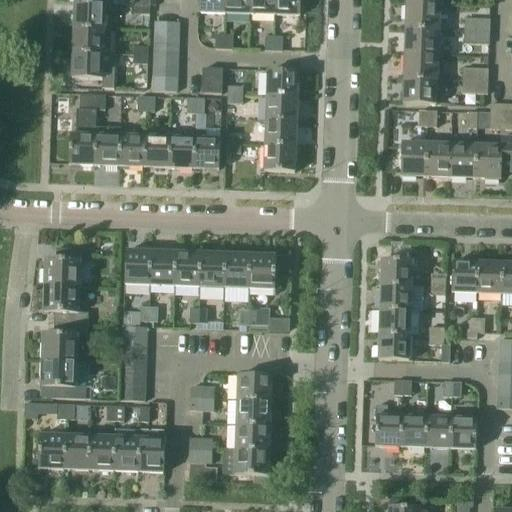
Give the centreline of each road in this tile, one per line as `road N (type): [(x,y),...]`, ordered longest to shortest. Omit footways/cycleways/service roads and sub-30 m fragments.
road 1 (residential): [(330,366),(173,359),(171,511)]
road 2 (residential): [(30,214),(339,223)]
road 3 (residential): [(482,511),(488,373),(330,366)]
road 4 (residential): [(191,0),(188,56),(343,61)]
road 5 (residential): [(7,409),(30,214)]
road 6 (residential): [(339,223),(511,228)]
road 7 (residential): [(339,223),(343,61)]
road 8 (residential): [(325,511),(330,366)]
road 9 (residential): [(330,366),(339,223)]
